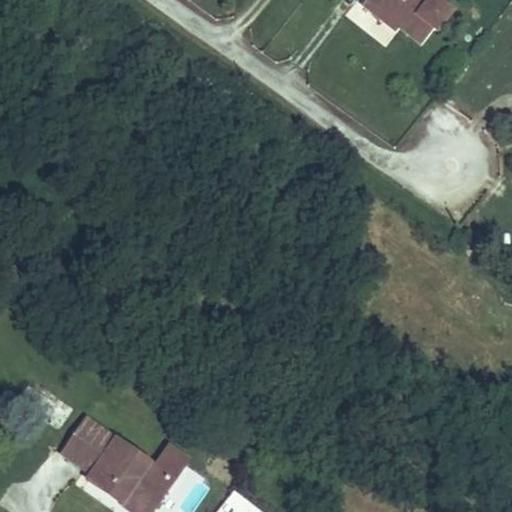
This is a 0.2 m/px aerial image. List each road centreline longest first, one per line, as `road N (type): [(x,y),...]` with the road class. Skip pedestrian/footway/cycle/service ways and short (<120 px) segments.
road 1 (residential): [(166,0),(408,172)]
road 2 (residential): [(408,172),(450,202),(483,185),(496,149),(469,123),(440,131)]
